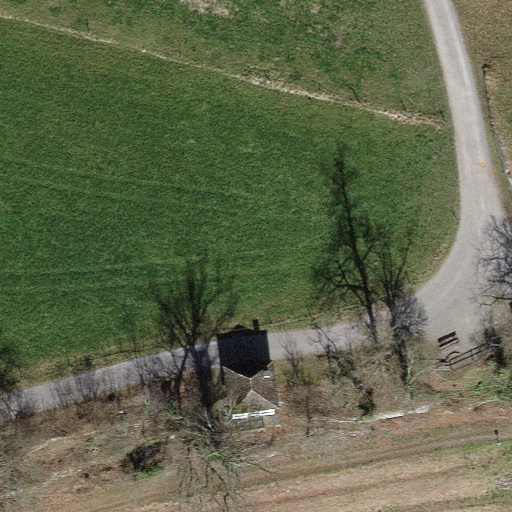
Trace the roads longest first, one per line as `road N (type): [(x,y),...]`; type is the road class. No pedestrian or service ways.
road 1 (track): [(490,257),(451,294),(404,317),(159,367),(0,410)]
road 2 (track): [(490,257),(471,130),(437,0)]
